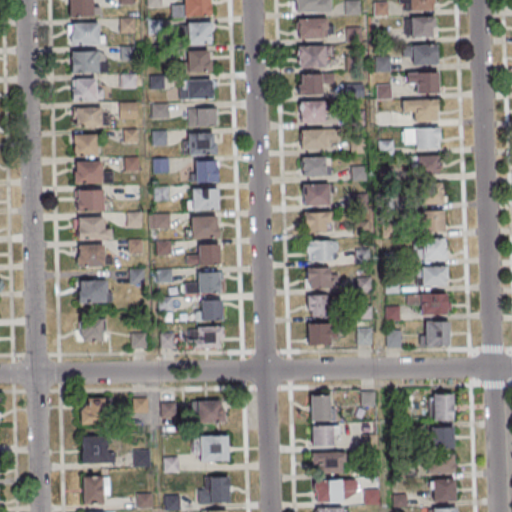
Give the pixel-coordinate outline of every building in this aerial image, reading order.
[(67,0),(67,17),(97,16),(96,0),(67,0)] [(182,0),(182,16),(210,16),(210,0),(182,0)] [(295,0),(295,12),(330,11),(329,0),(295,0)] [(344,0),(359,0),(360,14),(345,15),(344,0)] [(433,0),(434,3),(432,3),(432,8),(404,10),(404,3),(397,3),(397,0),(433,0)] [(375,15),(387,14),(386,4),(374,5),(375,15)] [(410,16),(433,15),(434,28),(431,28),(432,37),(410,38),(410,16)] [(297,18),(298,38),(322,37),(322,35),(333,35),(333,24),(327,25),(326,17),(297,18)] [(99,23),(68,23),(68,45),(99,45),(99,23)] [(211,46),(211,24),(187,24),(187,46),(211,46)] [(345,27),(360,26),(360,42),(346,42),(345,27)] [(436,44),(437,64),(412,64),(412,56),(402,56),(401,45),(436,44)] [(297,46),(298,67),(324,66),(324,55),(331,55),(330,46),(324,46),(324,45),(297,46)] [(70,72),(105,72),(105,52),(70,52),(70,72)] [(187,52),(187,73),(211,73),(211,52),(187,52)] [(374,56),(389,56),(390,71),(375,71),(374,56)] [(405,72),(438,71),(439,92),(416,93),(415,82),(406,83),(405,72)] [(332,72),(333,83),(321,83),(322,94),(297,95),(297,84),(300,84),(300,74),(332,72)] [(121,73),(135,73),(135,87),(121,87),(121,73)] [(148,75),(164,74),(164,88),(149,89),(148,75)] [(101,100),(101,88),(96,88),(96,78),(71,78),(71,100),(101,100)] [(212,101),(212,80),(184,80),(184,101),(212,101)] [(323,100),(324,121),(299,122),(299,101),(323,100)] [(437,123),(437,101),(401,101),(401,114),(411,114),(411,123),(437,123)] [(135,103),(118,103),(118,119),(135,119),(135,103)] [(102,127),(102,107),(72,107),(72,127),(102,127)] [(190,127),(215,127),(215,108),(190,108),(190,127)] [(402,128),(439,127),(439,139),(436,139),(436,148),(415,148),(415,143),(403,143),(402,128)] [(123,129),(136,128),(137,141),(123,142),(123,129)] [(151,130),(151,145),(166,145),(166,130),(151,130)] [(299,130),(299,149),(326,149),(326,138),(333,138),(333,130),(299,130)] [(215,154),(215,133),(184,133),(184,154),(215,154)] [(96,134),(72,134),(72,155),(96,155),(96,134)] [(377,140),(392,139),(393,154),(378,155),(377,140)] [(124,156),(137,156),(138,170),(124,170),(124,156)] [(301,157),(302,176),(325,175),(324,156),(301,157)] [(152,158),(167,157),(167,172),(152,172),(152,158)] [(439,176),(439,157),(415,157),(415,176),(439,176)] [(100,160),(101,182),(73,183),(73,171),(75,171),(75,161),(100,160)] [(192,160),(192,181),(217,181),(217,160),(192,160)] [(302,184),(328,183),(329,205),(302,206),(302,184)] [(124,198),(139,198),(139,184),(124,184),(124,198)] [(417,184),(417,205),(444,205),(444,184),(417,184)] [(153,185),(168,185),(168,200),(153,201),(153,185)] [(217,187),(217,209),(191,210),(191,209),(187,209),(186,200),(191,200),(191,188),(217,187)] [(102,189),(103,211),(74,212),(74,189),(102,189)] [(125,211),(140,211),(141,226),(126,227),(125,211)] [(304,212),(304,233),(330,233),(330,212),(304,212)] [(445,212),(420,212),(420,233),(445,233),(445,212)] [(168,213),(150,214),(150,228),(169,228),(168,213)] [(190,216),(215,215),(216,237),(191,238),(190,216)] [(102,216),(103,228),(110,228),(110,238),(76,239),(76,229),(72,229),(71,219),(77,218),(77,217),(102,216)] [(354,236),(366,236),(366,222),(354,222),(354,236)] [(127,239),(141,239),(142,254),(128,254),(127,239)] [(155,241),(170,240),(171,255),(156,255),(155,241)] [(421,261),(445,261),(445,240),(421,240),(421,261)] [(305,241),(305,261),(333,261),(333,241),(305,241)] [(218,243),(219,263),(186,264),(185,255),(198,254),(197,244),(218,243)] [(102,244),(103,266),(75,267),(75,256),(78,256),(77,245),(102,244)] [(369,262),(367,251),(355,252),(357,264),(369,262)] [(446,265),(415,266),(416,285),(444,285),(444,278),(447,278),(446,265)] [(334,268),(305,269),(305,289),(335,288),(334,268)] [(184,293),(219,292),(218,271),(196,272),(196,281),(184,282),(184,293)] [(76,302),(106,302),(106,280),(76,280),(76,302)] [(405,293),(446,292),(446,313),(420,314),(419,304),(405,305),(405,293)] [(306,295),(326,294),(327,316),(310,316),(310,310),(306,310),(306,295)] [(220,299),(221,319),(194,320),(194,311),(200,311),(199,300),(220,299)] [(77,342),(102,342),(102,321),(77,321),(77,342)] [(423,321),(449,321),(449,344),(419,345),(419,336),(424,336),(423,321)] [(307,323),(329,323),(329,331),(337,331),(337,337),(329,337),(329,344),(307,345),(307,323)] [(222,326),(222,337),(218,337),(219,347),(192,348),(192,340),(189,340),(188,329),(196,329),(196,327),(222,326)] [(371,344),(371,327),(356,327),(356,344),(371,344)] [(385,329),(400,329),(400,346),(385,346),(385,329)] [(132,347),(145,347),(145,333),(132,333),(132,347)] [(160,334),(160,347),(173,347),(173,334),(160,334)] [(357,391),(372,391),(373,405),(357,406),(357,391)] [(385,391),(401,391),(401,405),(386,405),(385,391)] [(453,394),(431,394),(431,420),(453,420),(453,394)] [(329,395),(310,395),(310,421),(329,421),(329,395)] [(80,424),(104,424),(104,398),(88,398),(88,405),(80,405),(80,424)] [(130,398),(145,398),(145,412),(130,413),(130,398)] [(224,422),(224,401),(196,401),(196,422),(224,422)] [(158,403),(173,402),(173,417),(158,417),(158,403)] [(311,447),(333,447),(333,426),(311,426),(311,447)] [(427,427),(450,426),(451,447),(428,448),(427,427)] [(359,435),(374,434),(374,449),(359,449),(359,435)] [(80,462),(107,462),(107,435),(80,435),(80,462)] [(227,435),(195,435),(195,460),(227,460),(227,435)] [(131,451),(147,450),(148,467),(132,468),(131,451)] [(313,453),(338,452),(339,473),(314,473),(313,453)] [(425,454),(450,453),(451,474),(426,474),(425,454)] [(160,459),(176,459),(176,473),(161,473),(160,459)] [(360,463),(375,462),(376,477),(360,477),(360,463)] [(388,466),(403,465),(403,479),(388,480),(388,466)] [(82,476),(82,502),(107,502),(107,476),(82,476)] [(228,502),(228,477),(207,477),(207,487),(198,487),(198,502),(228,502)] [(429,479),(451,478),(452,500),(430,501),(429,479)] [(312,480),(337,480),(337,500),(313,501),(312,480)] [(361,490),(376,489),(376,504),(361,504),(361,490)] [(390,493),(405,493),(405,507),(390,508),(390,493)] [(134,494),(149,494),(149,508),(134,508),(134,494)] [(163,497),(178,496),(178,511),(163,511),(163,497)]
